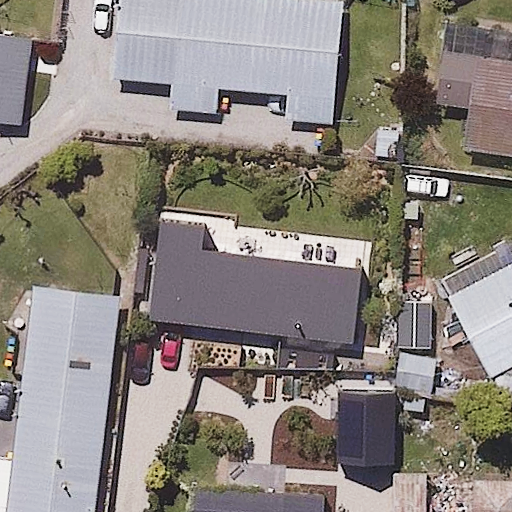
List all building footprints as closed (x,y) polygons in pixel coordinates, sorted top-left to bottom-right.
[(93,0),(66,0),(63,29),(90,32),(93,0)] [(165,75),(163,103),(223,108),(225,80),(286,84),(284,112),(344,117),(352,0),(120,0),(115,72),(165,75)] [(0,27),(0,94),(0,96),(0,112),(36,119),(51,36),(0,27)] [(469,100),(463,142),(511,148),(511,55),(434,45),(428,94),(469,100)] [(511,245),(441,279),(491,380),(485,398),(511,399),(511,245)] [(0,444),(0,511),(97,511),(119,281),(30,273),(15,446),(0,444)] [(440,342),(401,342),(400,400),(439,400),(440,342)] [(221,373),(194,389),(195,429),(300,427),(298,371),(221,373)] [(463,511),(427,511),(426,511),(511,511),(511,466),(473,465),(471,511),(463,511)] [(324,511),(325,484),(193,479),(191,511),(324,511)]
